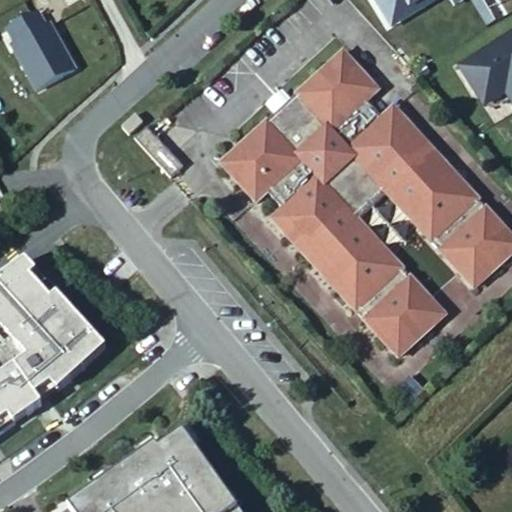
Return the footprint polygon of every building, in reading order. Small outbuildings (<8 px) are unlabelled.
[(371,0),(385,23),(423,0),(371,0)] [(423,0),(385,23),(388,29),(435,0),(445,0),(450,7),(462,0),(423,0)] [(7,48),(32,94),(70,72),(45,27),(41,29),(33,15),(3,32),(10,46),(7,48)] [(511,33),(457,69),(473,94),(486,86),(495,100),(503,94),(511,108),(511,33)] [(270,119),(219,167),(253,203),(255,206),(266,195),(281,211),(270,222),(398,358),(444,315),(357,221),(385,195),(472,288),(511,251),(511,237),(393,110),(391,108),(380,119),(365,103),(376,92),(340,54),(288,102),(287,103),(286,105),(270,119)] [(486,86),(473,94),(482,108),(495,100),(486,86)] [(279,93),(261,110),(270,119),(286,105),(287,103),(288,102),(279,93)] [(135,118),(122,131),(129,139),(142,126),(135,118)] [(146,130),(134,142),(169,180),(181,168),(146,130)] [(39,276),(27,263),(0,281),(0,331),(28,362),(0,380),(0,438),(43,409),(37,400),(53,388),(59,395),(108,351),(59,299),(54,304),(33,281),(39,276)] [(59,299),(39,276),(33,281),(54,304),(59,299)] [(409,389),(398,398),(409,409),(419,400),(409,389)] [(155,445),(70,505),(74,511),(242,511),(186,430),(158,450),(155,445)]
